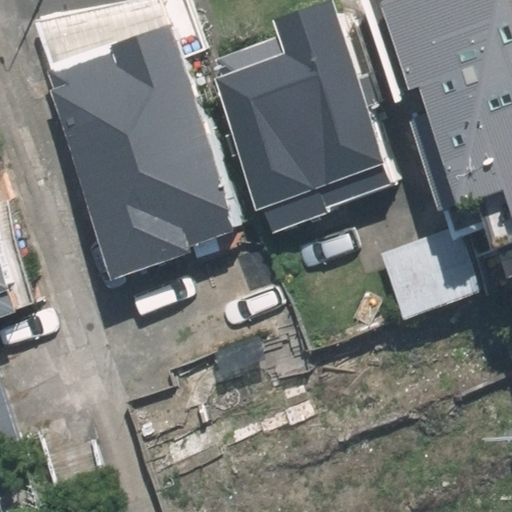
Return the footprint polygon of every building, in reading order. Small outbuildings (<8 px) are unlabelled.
[(171,25),(161,0),(128,0),(45,16),(65,71),(59,72),(131,272),(181,253),(206,323),(271,301),(246,232),(221,241),(218,233),(254,219),(183,21),(171,25)] [(286,226),(411,182),(402,155),(403,155),(347,0),(329,0),(285,16),(292,32),(225,56),(231,72),(227,74),(273,202),(277,200),(286,226)] [(511,0),(386,0),(467,224),(470,232),(511,217),(511,0)] [(0,447),(33,436),(0,344),(0,315),(34,303),(27,282),(33,280),(0,188),(0,447)] [(490,286),(470,232),(467,224),(390,251),(413,314),(490,286)]
